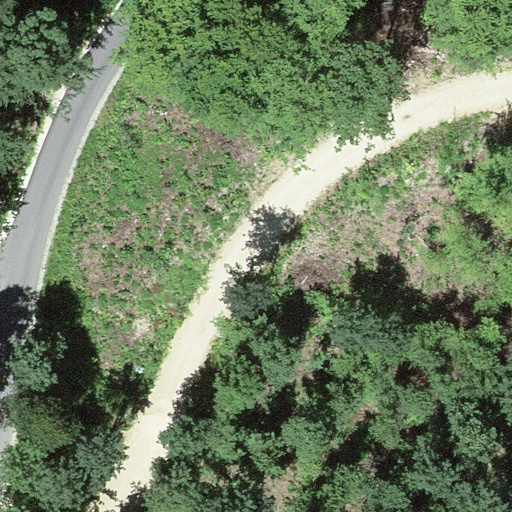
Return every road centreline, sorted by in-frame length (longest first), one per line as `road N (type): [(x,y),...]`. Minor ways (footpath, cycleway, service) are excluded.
road 1 (track): [(511,82),(361,121),(282,198),(208,307),(112,511)]
road 2 (unclassified): [(0,397),(54,169),(87,90),(156,0)]
